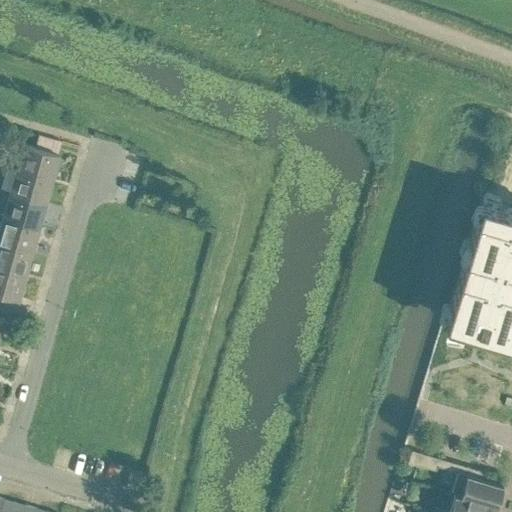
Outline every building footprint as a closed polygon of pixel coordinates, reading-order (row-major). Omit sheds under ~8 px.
[(60,153),(23,143),(16,167),(54,178),(60,153)] [(47,201),(54,178),(16,167),(9,191),(47,201)] [(40,225),(47,201),(9,191),(2,214),(40,225)] [(511,205),(482,196),(446,318),(471,326),(471,328),(486,333),(487,330),(511,338),(511,205)] [(0,239),(33,249),(40,225),(2,214),(0,222),(0,239)] [(0,265),(27,273),(33,249),(0,239),(0,265)] [(0,291),(20,297),(27,273),(0,265),(0,291)] [(420,463),(424,452),(411,448),(408,460),(420,463)] [(432,467),(436,455),(424,452),(420,463),(432,467)] [(448,459),(436,455),(432,467),(436,468),(437,464),(446,466),(448,459)] [(458,470),(460,463),(448,459),(446,466),(458,470)] [(470,472),(472,466),(460,463),(458,470),(467,473),(468,472),(470,472)] [(484,470),(472,466),(470,472),(482,476),(484,470)] [(458,470),(452,491),(455,492),(461,494),(460,496),(490,505),(496,506),(503,482),(482,476),(470,472),(468,472),(467,473),(458,470)] [(488,511),(490,505),(460,496),(461,494),(455,492),(449,511),(488,511)] [(0,511),(11,511),(15,500),(4,497),(0,510),(0,511)] [(23,511),(26,503),(15,500),(11,511),(23,511)] [(34,511),(37,506),(26,503),(23,511),(34,511)]
